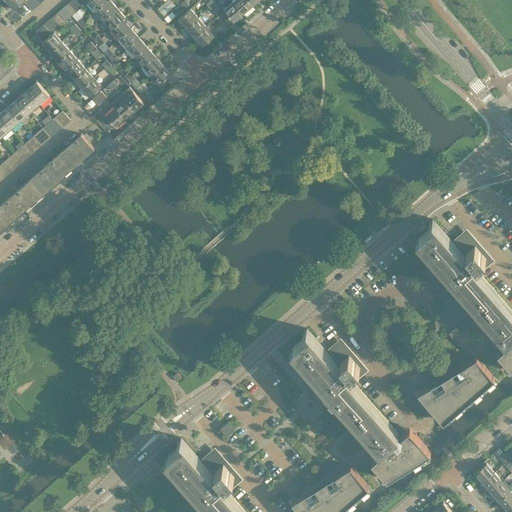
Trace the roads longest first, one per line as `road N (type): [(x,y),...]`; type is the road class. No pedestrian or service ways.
road 1 (residential): [(184,412),(440,192),(473,173)]
road 2 (residential): [(0,254),(202,77)]
road 3 (residential): [(0,189),(81,118),(32,61)]
road 4 (tertiary): [(511,127),(405,0)]
